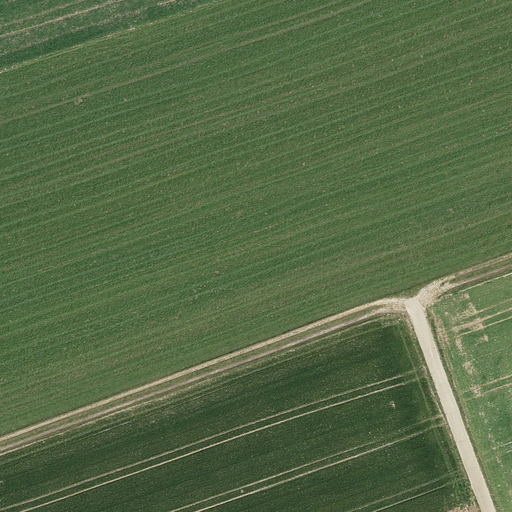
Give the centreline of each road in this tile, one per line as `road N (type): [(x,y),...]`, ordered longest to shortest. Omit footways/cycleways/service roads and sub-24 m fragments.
road 1 (track): [(0,447),(381,311),(415,307),(451,282),(511,262)]
road 2 (track): [(415,307),(482,511)]
